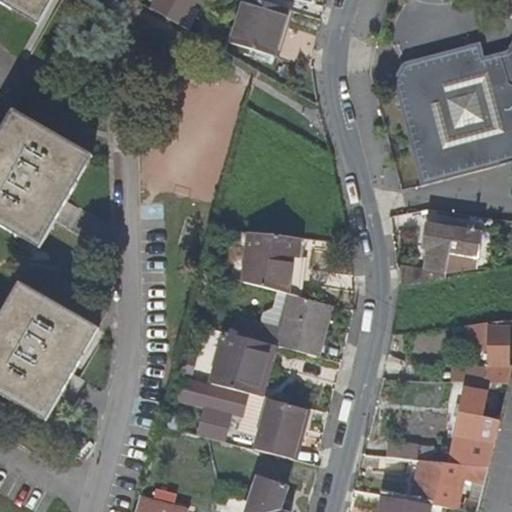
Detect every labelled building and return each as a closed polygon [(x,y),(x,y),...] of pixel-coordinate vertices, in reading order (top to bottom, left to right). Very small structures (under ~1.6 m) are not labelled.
[(0,0),(0,3),(12,10),(14,5),(41,21),(53,0),(0,0)] [(158,0),(153,10),(181,26),(194,0),(158,0)] [(245,0),(237,29),(251,35),(256,17),(284,25),(289,8),(269,3),(260,0),(245,0)] [(39,25),(41,21),(14,5),(12,10),(39,25)] [(277,47),(284,25),(256,17),(251,35),(277,47)] [(237,29),(233,42),(247,46),(251,35),(237,29)] [(275,54),(277,47),(251,35),(247,46),(275,54)] [(163,63),(164,42),(142,44),(142,64),(163,63)] [(275,56),(275,54),(247,46),(247,48),(275,56)] [(511,46),(506,55),(483,62),(478,46),(401,68),(393,85),(423,191),(511,166),(511,46)] [(37,132),(40,127),(12,112),(10,117),(37,132)] [(37,132),(10,117),(0,133),(0,225),(12,232),(13,233),(16,228),(42,244),(76,185),(71,182),(86,153),(40,127),(37,132)] [(92,156),(86,153),(71,182),(76,185),(92,156)] [(476,261),(480,233),(427,225),(426,225),(423,245),(428,246),(425,271),(449,275),(456,274),(458,263),(452,262),(453,257),(476,261)] [(40,248),(42,244),(16,228),(13,233),(40,248)] [(249,235),(246,283),(292,295),(300,297),(302,282),(289,281),(291,259),(299,259),(299,247),(300,239),(249,235)] [(305,248),(299,247),(299,259),(291,259),(289,281),(302,282),(305,248)] [(401,267),(403,289),(427,284),(420,271),(401,267)] [(19,283),(16,289),(44,305),(47,299),(19,283)] [(0,392),(20,404),(22,400),(49,416),(84,356),(79,353),(94,326),(47,299),(44,305),(16,289),(0,317),(0,392)] [(319,356),(333,306),(300,297),(292,295),(278,345),(319,356)] [(483,370),(455,369),(455,384),(472,384),(489,385),(508,386),(511,369),(511,323),(468,328),(467,346),(489,346),(489,371),(483,371),(483,370)] [(100,329),(94,326),(79,353),(84,356),(100,329)] [(258,395),(272,344),(226,332),(211,384),(258,395)] [(249,398),(180,381),(175,402),(206,410),(200,437),(224,443),(230,418),(243,421),(249,398)] [(461,418),(451,466),(466,468),(487,470),(499,423),(482,420),(489,385),(472,384),(471,392),(466,391),(462,410),(461,418)] [(47,420),(49,416),(22,400),(20,404),(47,420)] [(269,400),(256,449),(294,459),(306,409),(269,400)] [(392,447),(391,459),(420,463),(421,451),(421,450),(392,447)] [(436,453),(421,451),(420,463),(434,464),(436,453)] [(457,511),(466,468),(451,466),(434,464),(420,463),(412,503),(457,511)] [(285,511),(280,510),(282,503),(287,488),(258,478),(247,511),(285,511)] [(285,511),(288,505),(282,503),(280,510),(285,511)]
